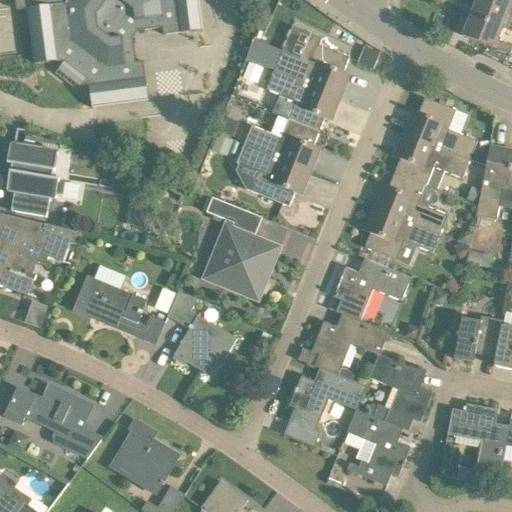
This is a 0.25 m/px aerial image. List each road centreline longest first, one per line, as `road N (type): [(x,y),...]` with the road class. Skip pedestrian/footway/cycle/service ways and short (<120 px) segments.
road 1 (residential): [(241,451),(411,50)]
road 2 (residential): [(0,329),(141,392),(241,451)]
